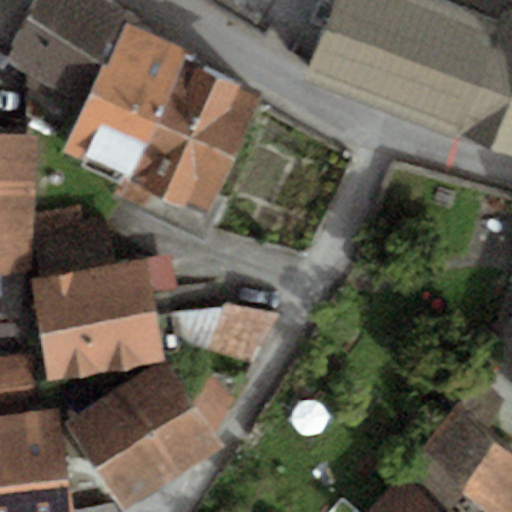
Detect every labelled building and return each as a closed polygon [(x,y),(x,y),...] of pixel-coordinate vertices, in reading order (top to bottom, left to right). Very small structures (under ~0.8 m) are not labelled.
[(76,84),(113,15),(85,0),(41,0),(14,51),(76,84)] [(499,12),(466,0),(329,0),(304,69),(511,147),(511,0),(504,0),(499,12)] [(256,103),(118,31),(60,142),(199,213),(256,103)] [(36,141),(0,137),(0,274),(23,277),(36,141)] [(141,269),(31,288),(46,377),(156,357),(141,269)] [(160,367),(63,425),(108,499),(205,441),(160,367)] [(511,473),(452,418),(365,511),(507,511),(511,508),(511,473)] [(60,511),(47,422),(0,428),(0,511),(60,511)]
